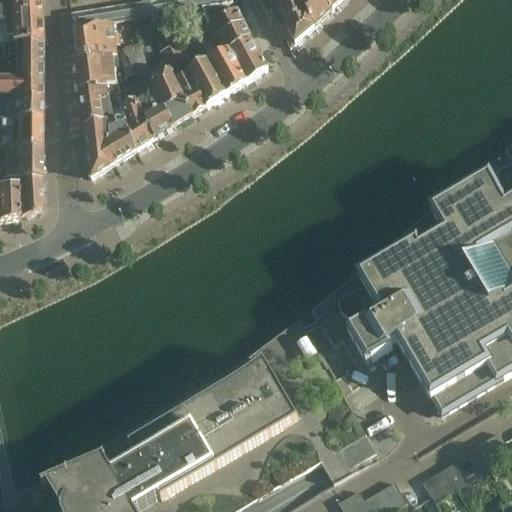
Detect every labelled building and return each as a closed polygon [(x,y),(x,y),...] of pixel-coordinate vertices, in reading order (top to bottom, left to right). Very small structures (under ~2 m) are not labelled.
[(0,0),(0,9),(2,44),(40,41),(37,0),(0,0)] [(297,0),(286,0),(275,6),(279,14),(273,17),(290,52),(314,30),(297,0)] [(297,0),(314,30),(332,14),(323,0),(297,0)] [(323,0),(332,14),(344,0),(323,0)] [(158,17),(156,5),(157,5),(157,3),(155,3),(155,4),(145,6),(145,5),(143,5),(143,7),(144,7),(146,19),(158,17)] [(198,10),(204,20),(205,22),(210,30),(237,13),(233,5),(230,6),(229,5),(198,10)] [(198,10),(185,13),(187,23),(204,20),(198,10)] [(237,13),(210,30),(217,42),(243,26),(237,13)] [(226,56),(217,42),(210,30),(205,22),(208,32),(194,40),(205,60),(213,56),(217,62),(227,61),(229,65),(233,63),(247,86),(268,73),(251,41),(226,56)] [(73,32),(77,63),(117,55),(116,47),(120,46),(119,36),(114,36),(113,25),(73,32)] [(243,26),(217,42),(226,56),(251,41),(243,26)] [(157,46),(160,54),(168,70),(188,60),(180,45),(167,51),(163,43),(157,46)] [(0,100),(14,100),(14,104),(40,104),(40,85),(41,48),(9,48),(1,48),(1,62),(13,62),(12,85),(0,84),(0,100)] [(141,50),(122,56),(129,84),(131,95),(137,93),(155,142),(174,131),(150,84),(151,84),(148,75),(141,50)] [(165,67),(148,75),(151,84),(150,84),(174,131),(193,120),(175,84),(168,70),(160,54),(159,55),(165,67)] [(117,55),(77,63),(80,95),(120,86),(129,84),(122,56),(117,58),(117,55)] [(205,60),(207,63),(227,98),(247,86),(233,63),(229,65),(227,61),(217,62),(213,56),(205,60)] [(187,76),(188,77),(207,111),(227,98),(207,63),(187,76)] [(188,77),(175,84),(193,120),(207,111),(188,77)] [(120,86),(123,99),(137,154),(155,142),(137,93),(131,95),(129,84),(120,86)] [(120,86),(80,95),(85,131),(106,126),(103,104),(123,99),(120,86)] [(103,104),(106,126),(114,168),(137,154),(123,99),(103,104)] [(14,100),(0,100),(0,123),(40,124),(40,104),(14,104),(14,100)] [(0,152),(3,153),(40,152),(40,124),(0,123),(0,152)] [(106,126),(85,131),(92,182),(114,168),(106,126)] [(511,380),(511,143),(504,150),(458,188),(459,189),(311,314),(334,352),(342,347),(358,374),(360,373),(359,372),(379,361),(398,349),(442,423),(511,380)] [(40,152),(3,153),(3,183),(16,184),(17,184),(17,182),(40,183),(40,152)] [(17,184),(17,190),(18,221),(41,216),(40,183),(17,182),(17,184)] [(17,190),(0,191),(0,226),(18,221),(17,190)] [(341,398),(343,396),(329,371),(327,372),(305,335),(303,332),(302,333),(298,326),(262,353),(261,352),(235,369),(59,474),(26,488),(36,511),(293,511),(337,486),(379,462),(378,459),(341,398)] [(476,450),(480,457),(488,471),(511,457),(499,437),(476,450)] [(488,471),(480,457),(469,463),(482,483),(492,478),(488,471)] [(466,465),(456,471),(466,488),(468,491),(479,485),(466,465)] [(444,473),(443,474),(456,494),(466,488),(456,471),(453,467),(452,468),(453,469),(445,474),(444,473)] [(434,479),(433,480),(446,500),(456,494),(443,474),(442,474),(443,475),(435,480),(434,479)] [(446,500),(433,480),(432,480),(433,481),(425,486),(424,485),(423,486),(435,507),(446,500)] [(386,492),(385,493),(396,511),(399,511),(407,507),(395,486),(394,487),(394,488),(386,493),(386,492)] [(376,498),(375,499),(383,511),(396,511),(385,493),(384,493),(384,494),(376,499),(376,498)] [(340,508),(341,511),(351,511),(365,504),(359,495),(338,508),(339,509),(340,508)] [(366,504),(365,504),(369,511),(383,511),(375,499),(374,499),(374,500),(366,505),(366,504)]
